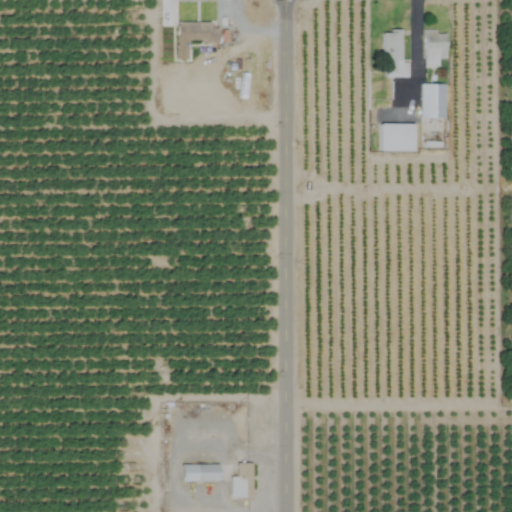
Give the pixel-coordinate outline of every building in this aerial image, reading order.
[(214,23),(173,23),(173,59),(183,59),(183,43),(214,43),(214,23)] [(404,78),(404,61),(398,61),(398,30),(379,30),(379,78),(404,78)] [(442,31),(420,31),(420,67),(434,67),(434,59),(442,59),(442,31)] [(224,76),(224,51),(206,51),(206,76),(224,76)] [(417,118),(441,118),(441,83),(417,83),(417,118)] [(248,462),(232,462),(232,477),(226,477),(226,498),(248,498),(248,462)] [(176,482),(214,482),(214,465),(176,465),(176,482)]
